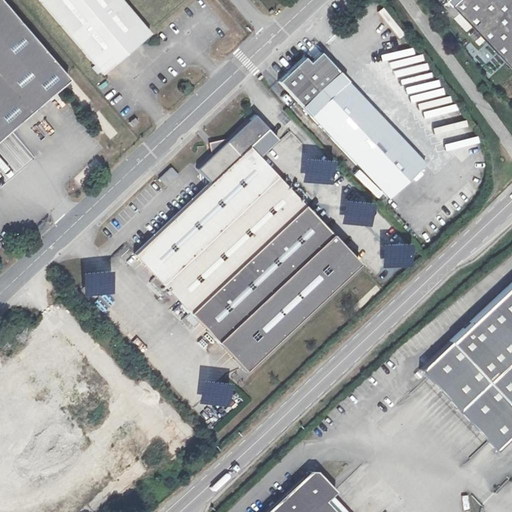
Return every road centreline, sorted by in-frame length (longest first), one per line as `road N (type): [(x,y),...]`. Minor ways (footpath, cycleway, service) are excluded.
road 1 (primary): [(180,511),(470,241)]
road 2 (unclassified): [(0,299),(274,40)]
road 3 (unknown): [(173,424),(61,316),(30,271)]
road 4 (unknown): [(511,504),(377,449),(318,448)]
